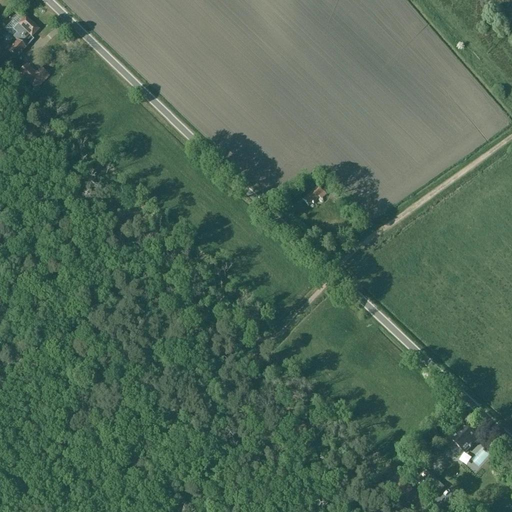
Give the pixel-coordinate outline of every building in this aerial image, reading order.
[(30,43),(28,40),(38,30),(25,17),(13,30),(16,34),(13,38),(17,41),(8,51),(16,59),(25,48),(30,43)] [(19,72),(38,88),(42,84),(49,78),(40,68),(33,75),(25,67),(19,72)] [(316,173),(307,182),(311,186),(320,178),(316,173)] [(318,186),(302,200),(308,207),(319,197),(321,199),(326,195),(318,186)] [(466,426),(451,440),(464,453),(479,439),(466,426)] [(437,494),(441,489),(444,487),(423,468),(411,480),(432,499),(437,494)]
